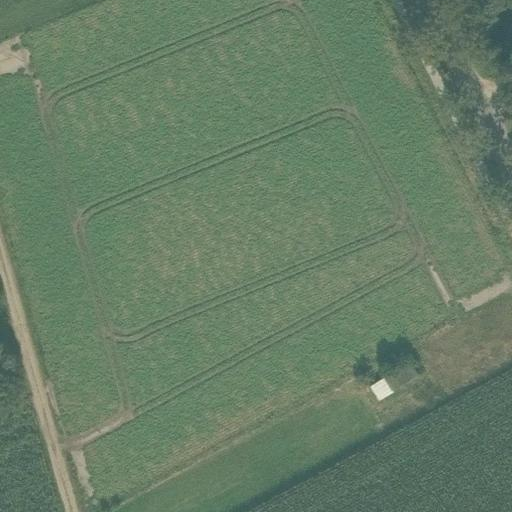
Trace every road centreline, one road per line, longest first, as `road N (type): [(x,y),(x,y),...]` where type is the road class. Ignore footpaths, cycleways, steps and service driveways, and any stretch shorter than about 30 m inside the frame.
road 1 (track): [(68,511),(0,267)]
road 2 (tertiary): [(511,152),(433,0)]
